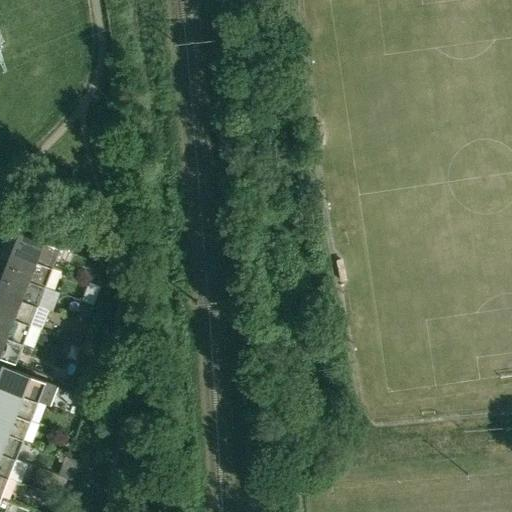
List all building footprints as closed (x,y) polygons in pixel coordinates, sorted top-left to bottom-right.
[(15,241),(11,251),(52,267),(59,247),(11,228),(7,238),(15,241)] [(0,257),(0,268),(44,286),(52,267),(11,251),(7,261),(0,257)] [(0,278),(0,279),(0,290),(37,305),(44,286),(0,268),(0,278)] [(0,312),(30,324),(37,305),(0,290),(0,312)] [(0,334),(22,343),(30,324),(0,312),(0,334)] [(0,356),(15,363),(22,343),(0,334),(0,356)] [(57,386),(0,363),(0,374),(0,375),(0,386),(50,405),(57,386)] [(0,407),(30,420),(37,401),(50,406),(50,405),(0,386),(0,407)] [(0,429),(23,439),(30,420),(0,407),(0,429)] [(0,451),(16,458),(23,439),(0,429),(0,451)] [(0,473),(8,477),(16,458),(0,451),(0,473)] [(0,495),(1,496),(8,477),(0,473),(0,495)]
